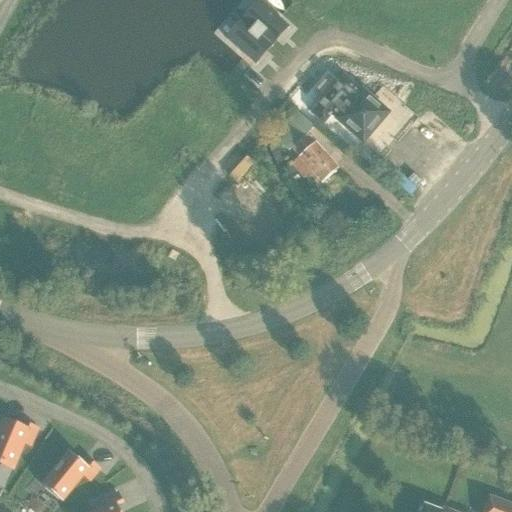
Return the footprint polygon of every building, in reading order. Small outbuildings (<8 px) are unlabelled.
[(349,32),(357,0),(342,0),(335,29),(349,32)] [(259,3),(243,21),(270,46),(287,27),(259,3)] [(254,64),(270,46),(243,21),(226,40),(254,64)] [(388,114),(345,77),(312,115),(323,125),(331,116),(362,143),(388,114)] [(9,92),(0,107),(0,129),(4,131),(23,100),(9,92)] [(296,93),(288,102),(296,109),(304,99),(296,93)] [(194,124),(222,133),(230,109),(201,100),(194,124)] [(293,149),(322,183),(337,169),(315,144),(314,145),(306,136),(314,127),(297,112),(273,139),(289,153),(293,149)] [(18,185),(36,193),(55,154),(37,146),(18,185)] [(73,187),(78,177),(66,171),(55,195),(71,202),(77,189),(73,187)] [(147,171),(142,188),(186,201),(191,183),(147,171)] [(23,425),(1,417),(0,419),(0,459),(13,464),(23,438),(29,440),(35,424),(25,420),(23,425)] [(86,469),(69,453),(39,485),(61,503),(84,477),(89,482),(98,472),(90,465),(86,469)] [(119,511),(117,506),(121,504),(117,494),(104,500),(107,506),(94,511),(119,511)] [(511,511),(511,505),(488,496),(481,511),(451,511),(442,508),(441,511),(424,504),(421,511),(511,511)]
